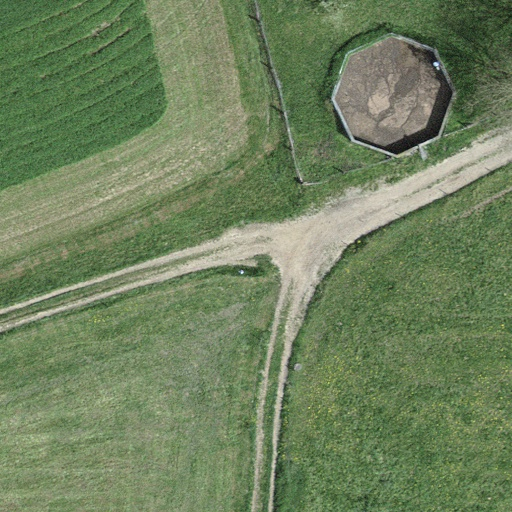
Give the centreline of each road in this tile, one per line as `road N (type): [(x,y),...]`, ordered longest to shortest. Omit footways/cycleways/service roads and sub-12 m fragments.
road 1 (track): [(511,150),(288,243),(0,329)]
road 2 (track): [(321,229),(275,341),(257,511)]
